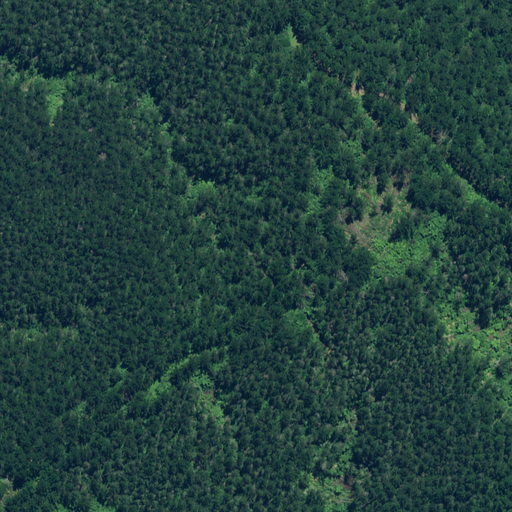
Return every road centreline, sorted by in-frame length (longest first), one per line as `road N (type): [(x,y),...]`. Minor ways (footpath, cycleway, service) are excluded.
road 1 (track): [(0,497),(60,464),(168,366),(300,294),(336,256),(395,180),(389,140),(345,80)]
road 2 (track): [(286,0),(320,63),(417,115),(445,152),(511,207)]
